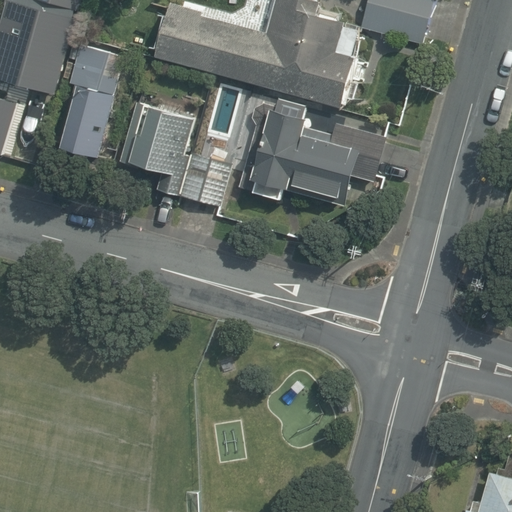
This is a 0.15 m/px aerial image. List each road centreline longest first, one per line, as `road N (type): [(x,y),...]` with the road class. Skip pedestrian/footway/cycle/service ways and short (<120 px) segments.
road 1 (residential): [(0,220),(415,337)]
road 2 (residential): [(415,337),(504,0)]
road 3 (residential): [(368,511),(415,337)]
